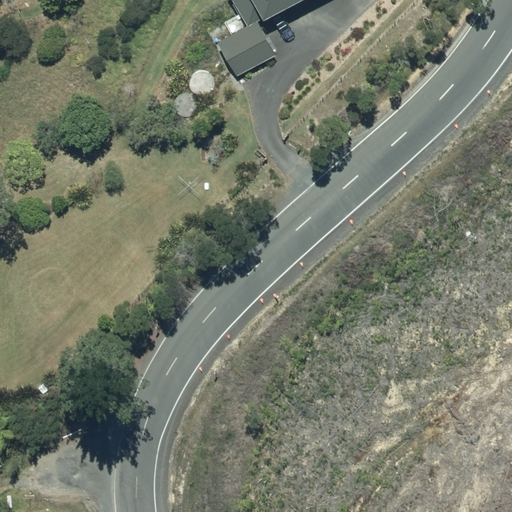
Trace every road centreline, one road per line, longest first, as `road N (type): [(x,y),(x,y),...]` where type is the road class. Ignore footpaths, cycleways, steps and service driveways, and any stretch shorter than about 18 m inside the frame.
road 1 (tertiary): [(511,4),(435,107),(201,323),(165,377),(139,438),(134,511)]
road 2 (track): [(0,483),(133,472)]
